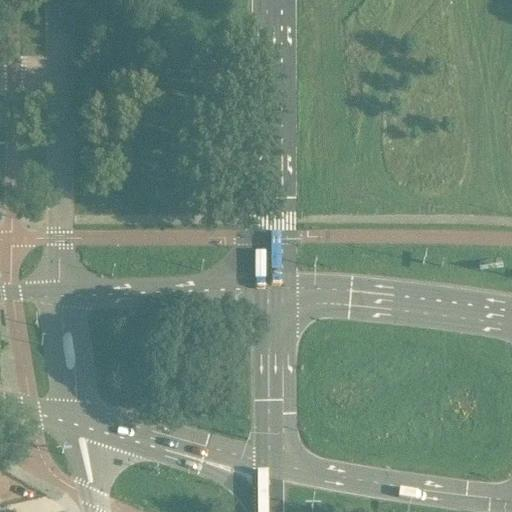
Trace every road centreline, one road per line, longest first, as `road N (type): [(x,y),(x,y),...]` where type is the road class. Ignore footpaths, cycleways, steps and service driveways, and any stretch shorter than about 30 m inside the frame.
road 1 (primary): [(268,0),(267,287)]
road 2 (tertiary): [(511,322),(267,287)]
road 3 (tertiary): [(267,465),(511,496)]
road 4 (unclassified): [(59,86),(59,295)]
road 5 (tertiary): [(267,287),(59,295)]
road 6 (tertiary): [(75,422),(267,465)]
road 7 (primary): [(267,287),(267,465)]
road 8 (unclassified): [(59,295),(75,422)]
